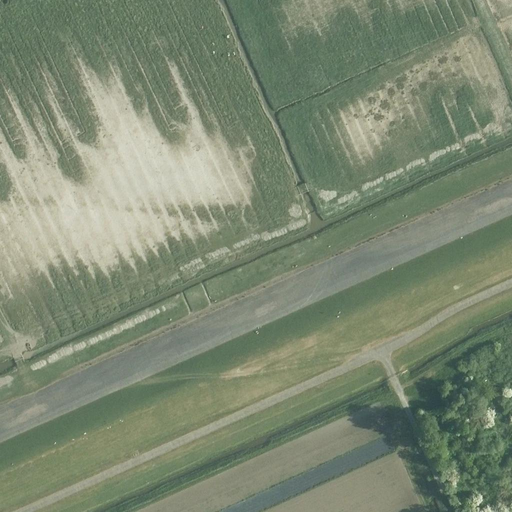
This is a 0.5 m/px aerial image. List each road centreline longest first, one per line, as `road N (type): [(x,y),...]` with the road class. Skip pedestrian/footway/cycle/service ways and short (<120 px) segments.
road 1 (track): [(0,436),(511,209)]
road 2 (track): [(381,349),(117,386)]
